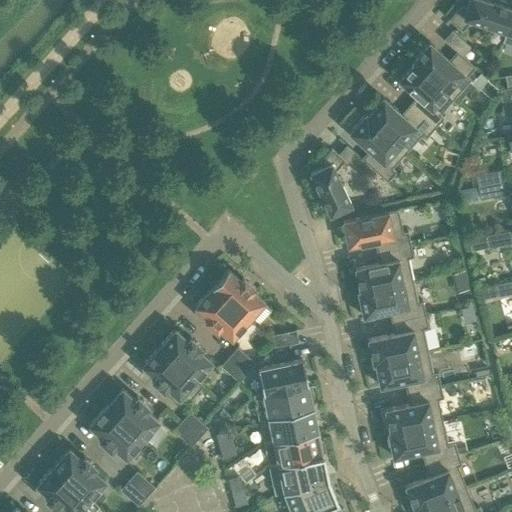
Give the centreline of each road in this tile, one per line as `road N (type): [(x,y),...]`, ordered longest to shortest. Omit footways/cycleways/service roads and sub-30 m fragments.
road 1 (residential): [(0,481),(213,242),(238,240),(325,319)]
road 2 (residential): [(423,0),(295,143),(292,176),(325,319)]
road 3 (residential): [(325,319),(373,511)]
